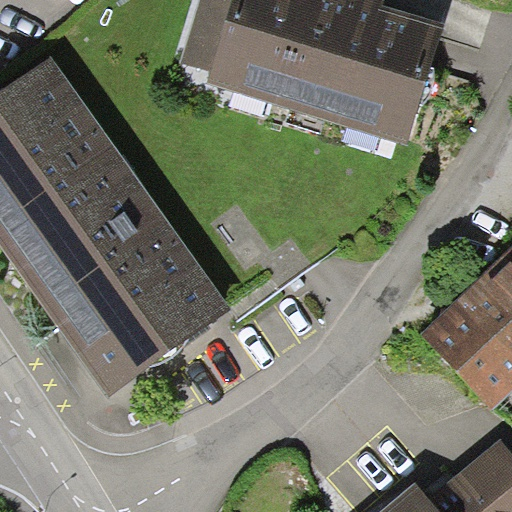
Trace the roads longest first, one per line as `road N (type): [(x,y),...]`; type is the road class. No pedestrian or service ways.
road 1 (residential): [(511,107),(349,336),(221,442),(110,511)]
road 2 (residential): [(0,387),(85,511)]
